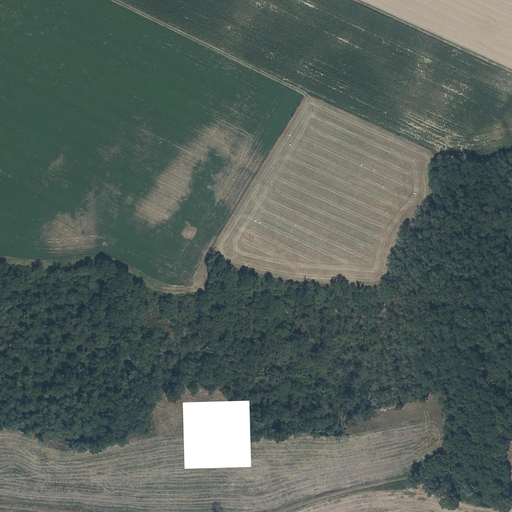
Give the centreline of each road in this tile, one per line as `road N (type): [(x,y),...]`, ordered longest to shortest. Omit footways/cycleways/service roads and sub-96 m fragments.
road 1 (track): [(278,511),(394,481),(511,435)]
road 2 (track): [(114,0),(305,94)]
road 3 (track): [(511,72),(357,0)]
